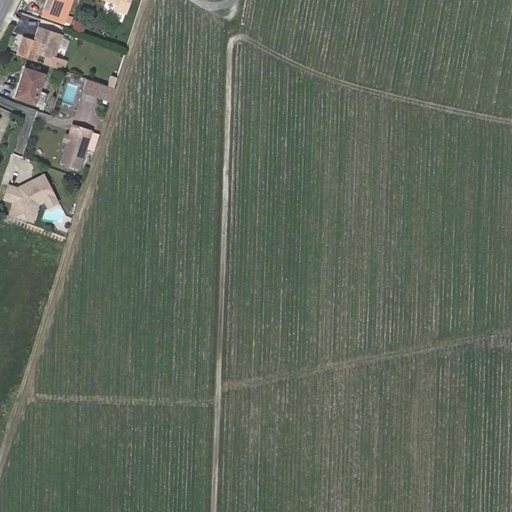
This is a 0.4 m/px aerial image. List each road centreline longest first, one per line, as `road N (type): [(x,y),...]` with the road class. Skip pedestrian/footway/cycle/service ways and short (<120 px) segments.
road 1 (track): [(224,402),(32,397),(160,0)]
road 2 (track): [(238,23),(220,511)]
road 3 (track): [(511,118),(385,93),(238,23)]
road 4 (track): [(511,330),(225,383)]
